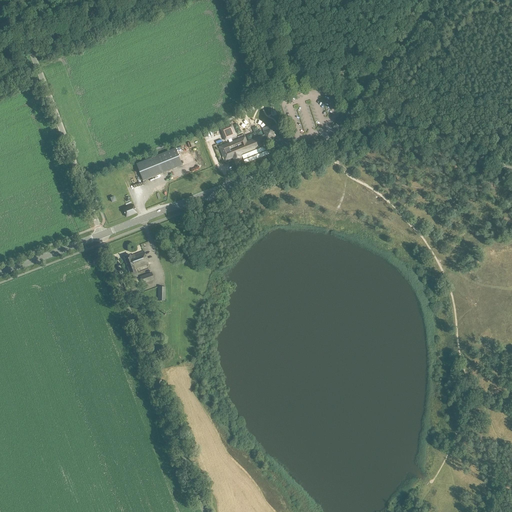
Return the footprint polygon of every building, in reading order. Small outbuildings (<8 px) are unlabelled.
[(271,81),(262,85),(265,92),(274,88),(271,81)] [(224,128),(221,130),(225,141),(228,139),(231,138),(236,136),(232,125),(224,128)] [(228,144),(220,147),(223,157),(224,156),(225,161),(233,157),(233,159),(234,159),(234,160),(235,160),(235,161),(236,161),(237,161),(238,161),(240,160),(241,160),(241,159),(241,158),(242,157),(241,156),(240,154),(244,152),(244,153),(265,145),(263,140),(266,139),(267,138),(267,139),(268,139),(269,139),(273,137),(271,133),(273,133),(271,128),(270,126),(263,129),(264,131),(265,135),(247,142),(245,138),(233,142),(230,144),(228,144)] [(175,148),(136,164),(143,182),(182,166),(175,148)] [(133,206),(123,210),(125,218),(127,218),(137,214),(133,206)] [(130,255),(124,257),(130,276),(132,276),(133,278),(138,276),(135,269),(148,264),(148,263),(144,252),(131,256),(130,255)] [(142,284),(154,280),(151,272),(140,277),(142,284)] [(165,301),(165,286),(158,286),(157,301),(165,301)]
